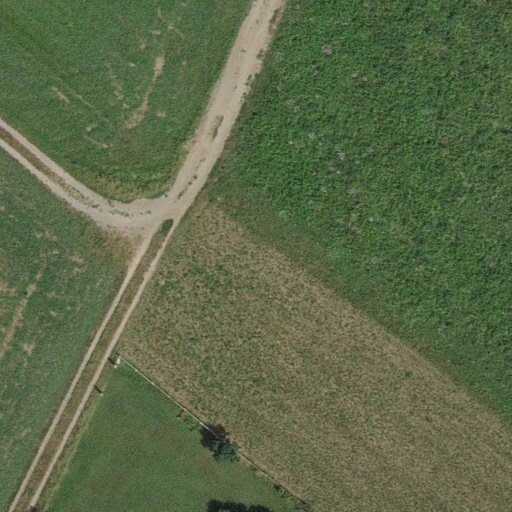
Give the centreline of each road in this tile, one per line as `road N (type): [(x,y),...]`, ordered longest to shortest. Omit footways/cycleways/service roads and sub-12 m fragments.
road 1 (track): [(266,0),(142,252),(0,134)]
road 2 (track): [(11,511),(142,252)]
